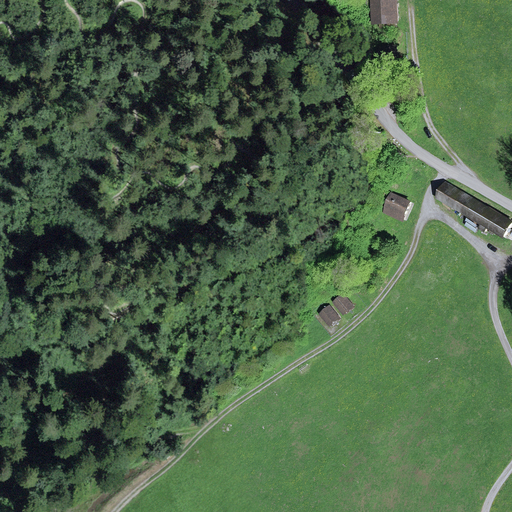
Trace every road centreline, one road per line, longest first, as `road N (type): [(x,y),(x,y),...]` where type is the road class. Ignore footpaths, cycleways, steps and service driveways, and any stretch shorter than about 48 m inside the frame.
road 1 (track): [(428,202),(408,259),(384,292),(207,427),(118,511)]
road 2 (unclassified): [(288,0),(381,123),(511,204)]
road 3 (track): [(409,0),(422,107),(478,187)]
